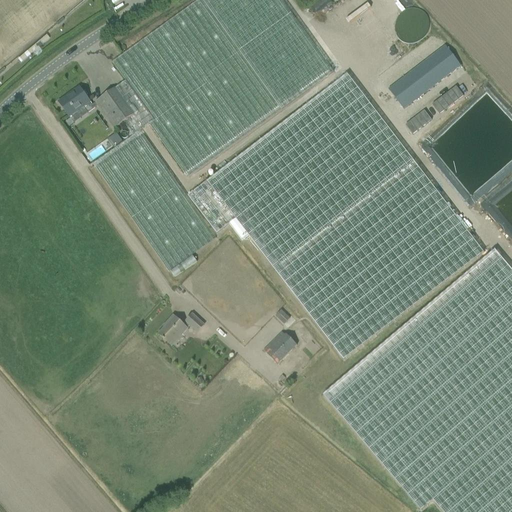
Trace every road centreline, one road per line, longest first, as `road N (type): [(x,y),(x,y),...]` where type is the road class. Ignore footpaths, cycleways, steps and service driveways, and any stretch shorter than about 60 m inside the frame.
road 1 (unknown): [(291,0),(341,49),(494,237)]
road 2 (unknown): [(30,92),(170,294)]
road 3 (unclassified): [(0,120),(160,0)]
